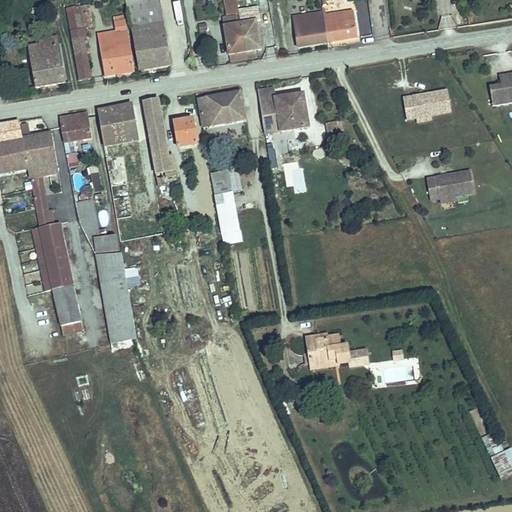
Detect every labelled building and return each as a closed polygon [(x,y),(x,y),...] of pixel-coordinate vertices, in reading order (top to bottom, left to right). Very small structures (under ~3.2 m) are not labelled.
[(124,0),(137,73),(169,68),(161,26),(159,26),(154,0),(124,0)] [(89,26),(86,5),(78,6),(80,27),(89,26)] [(322,15),(322,18),(345,14),(344,5),(321,8),(322,15)] [(366,22),(365,12),(352,13),(353,24),(366,22)] [(326,45),(356,41),(353,24),(352,13),(345,14),(322,18),(326,45)] [(207,16),(209,24),(220,22),(219,14),(207,16)] [(280,15),(272,16),(274,28),(282,27),(280,15)] [(322,15),(292,20),(296,50),(326,45),(322,18),(322,15)] [(236,19),(225,21),(226,28),(223,29),(229,69),(244,67),(242,55),(237,26),(236,19)] [(237,26),(242,55),(260,53),(255,23),(237,26)] [(112,26),(114,34),(126,32),(124,24),(112,26)] [(128,45),(126,32),(114,34),(98,36),(97,51),(128,45)] [(85,83),(79,41),(70,42),(76,84),(85,83)] [(132,74),(128,45),(97,51),(101,79),(132,74)] [(37,49),(36,46),(24,48),(31,92),(62,87),(55,47),(37,49)] [(503,84),(492,86),(495,105),(511,102),(511,72),(502,75),(503,84)] [(416,96),(406,98),(410,118),(419,117),(432,114),(452,111),(449,90),(433,93),(433,96),(416,99),(416,96)] [(275,101),(273,92),(257,95),(264,138),(308,130),(303,97),(275,101)] [(201,132),(242,126),(237,97),(196,103),(201,132)] [(171,160),(167,160),(157,104),(141,107),(154,177),(174,174),(171,160)] [(95,115),(101,150),(120,147),(134,145),(132,127),(130,110),(95,115)] [(88,142),(83,117),(58,121),(62,146),(88,142)] [(177,151),(196,148),(191,121),(172,124),(177,151)] [(323,137),(337,135),(335,125),(321,127),(323,137)] [(0,128),(0,178),(25,174),(19,143),(15,126),(0,128)] [(63,250),(60,231),(53,232),(50,215),(46,215),(40,181),(56,178),(49,138),(27,142),(24,128),(18,130),(20,143),(19,143),(25,174),(29,196),(32,216),(35,230),(36,235),(39,253),(40,255),(42,267),(44,278),(46,289),(48,300),(71,296),(69,286),(67,274),(65,262),(63,250)] [(77,151),(66,153),(68,168),(80,166),(77,151)] [(211,151),(204,152),(206,164),(213,163),(211,151)] [(269,169),(278,167),(275,153),(266,154),(269,169)] [(130,208),(122,160),(106,162),(113,210),(130,208)] [(300,171),(299,160),(287,161),(288,173),(300,171)] [(100,165),(90,166),(90,190),(101,190),(100,165)] [(140,165),(132,167),(134,179),(142,177),(140,165)] [(430,179),(434,200),(443,198),(456,196),(477,193),(473,172),(457,175),(458,178),(441,181),(440,178),(430,179)] [(155,177),(157,186),(164,185),(162,176),(155,177)] [(207,180),(211,201),(228,198),(224,177),(207,180)] [(101,198),(93,199),(94,207),(102,206),(101,198)] [(228,198),(211,201),(215,221),(231,218),(228,198)] [(85,226),(93,225),(87,205),(80,207),(85,226)] [(87,235),(95,233),(93,225),(85,226),(87,235)] [(39,253),(36,235),(29,237),(32,254),(39,253)] [(114,238),(93,241),(96,256),(116,253),(114,238)] [(32,256),(34,268),(42,267),(40,255),(32,256)] [(119,255),(93,258),(97,286),(123,281),(119,255)] [(34,268),(36,279),(44,278),(42,267),(34,268)] [(36,279),(38,291),(46,289),(44,278),(36,279)] [(38,291),(40,301),(48,300),(46,289),(38,291)] [(56,345),(79,341),(71,296),(48,300),(56,345)] [(318,341),(306,343),(312,369),(338,364),(340,369),(352,367),(350,356),(349,349),(341,350),(339,340),(328,341),(329,343),(319,345),(318,341)] [(350,356),(352,367),(354,371),(370,368),(368,353),(350,356)] [(340,369),(338,364),(312,369),(313,374),(340,369)] [(500,478),(511,472),(511,446),(502,450),(494,434),(482,439),(500,478)]
